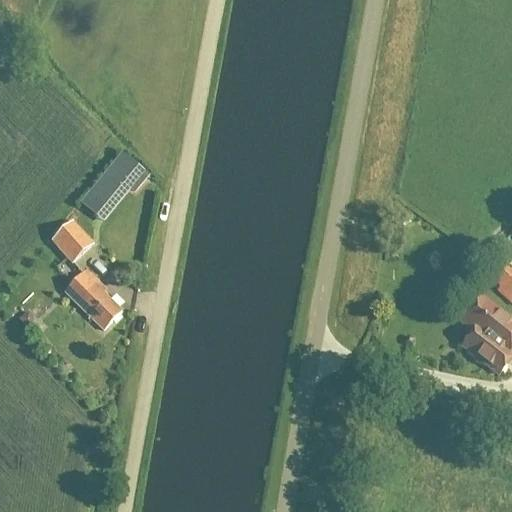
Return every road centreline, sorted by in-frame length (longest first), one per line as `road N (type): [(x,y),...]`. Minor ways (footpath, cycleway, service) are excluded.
road 1 (unclassified): [(120,511),(216,0)]
road 2 (unclassified): [(284,511),(376,0)]
